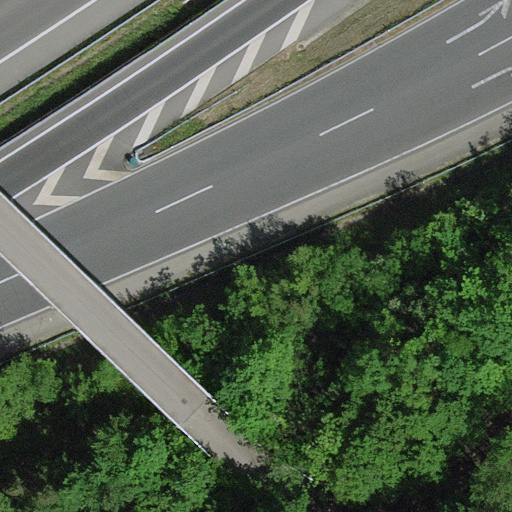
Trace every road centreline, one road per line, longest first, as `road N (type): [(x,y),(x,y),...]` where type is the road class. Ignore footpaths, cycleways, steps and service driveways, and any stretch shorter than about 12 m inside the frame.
road 1 (motorway): [(0,283),(511,37)]
road 2 (motorway): [(0,183),(280,0)]
